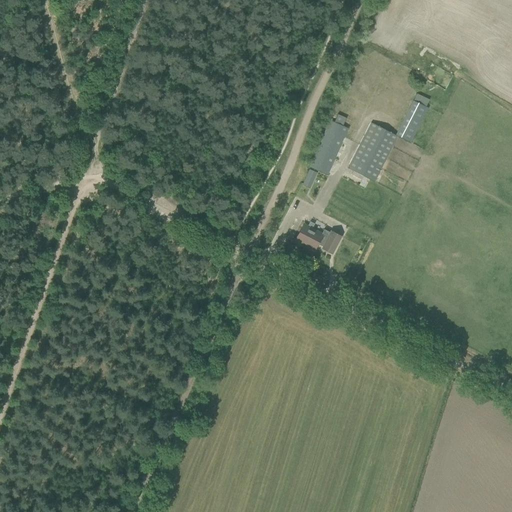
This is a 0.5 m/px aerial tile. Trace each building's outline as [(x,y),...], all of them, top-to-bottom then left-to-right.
[(347,168),(352,171),(374,182),(397,136),(410,143),(428,108),(426,106),(429,99),(416,93),(395,135),(370,123),(347,168)] [(349,129),(331,121),(308,167),(325,175),(349,129)] [(309,169),(306,177),(313,181),(317,173),(309,169)] [(364,203),(341,192),(329,215),(352,226),(364,203)] [(303,224),(295,239),(314,249),(317,244),(321,236),(320,236),(310,231),(311,228),(312,227),(314,224),(310,222),(307,226),(303,224)] [(321,236),(317,244),(323,247),(322,248),(332,253),(340,236),(331,231),(330,233),(324,229),(320,236),(321,236)]
